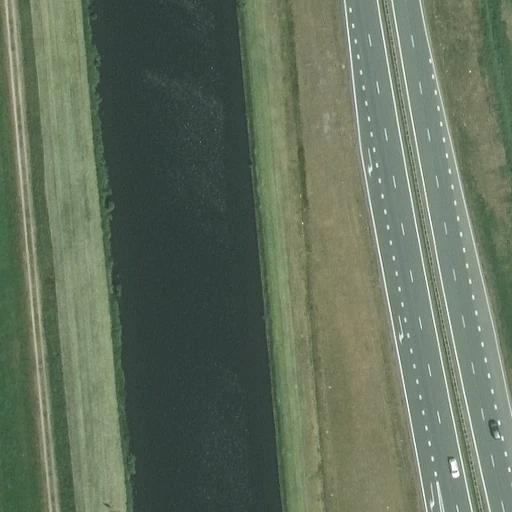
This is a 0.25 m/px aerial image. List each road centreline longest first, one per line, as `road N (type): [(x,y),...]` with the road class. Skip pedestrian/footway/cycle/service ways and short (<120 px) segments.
road 1 (trunk): [(505,511),(405,0)]
road 2 (track): [(50,511),(6,0)]
road 3 (trunk): [(363,0),(450,479)]
